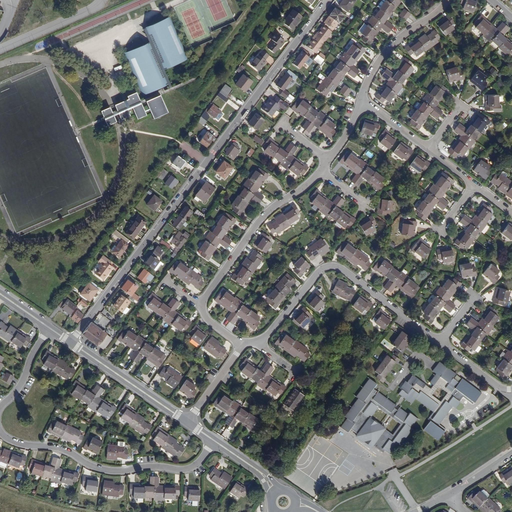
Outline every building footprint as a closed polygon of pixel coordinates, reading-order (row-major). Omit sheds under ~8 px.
[(353,0),(343,0),(339,5),(347,12),(355,1),(353,0)] [(385,0),(384,0),(378,8),(379,9),(387,15),(389,16),(395,7),(391,4),(385,0)] [(460,0),(460,2),(464,4),(462,8),(472,11),(475,0),(460,0)] [(335,8),(329,16),(337,22),(340,18),(343,14),(335,8)] [(383,21),(387,15),(379,9),(374,17),(380,22),(381,20),(383,21)] [(293,10),(283,23),(292,30),(302,16),(293,10)] [(477,24),(475,27),(483,34),(491,25),(483,18),(483,17),(480,14),(475,21),(477,24)] [(388,33),(390,30),(385,25),(380,22),(374,17),(371,15),(365,24),(367,25),(377,32),(380,28),(378,28),(380,26),(383,28),(383,29),(388,33)] [(337,22),(329,16),(324,23),(330,27),(329,29),(331,30),(332,29),(337,23),(337,22)] [(171,17),(143,29),(149,42),(124,53),(143,95),(168,84),(162,70),(189,58),(171,17)] [(451,20),(448,22),(445,19),(436,25),(444,35),(452,28),(453,30),(456,27),(451,20)] [(482,35),(490,42),(492,40),(498,34),(501,30),(506,25),(502,22),(497,27),(498,27),(495,30),(493,29),(494,28),(491,25),(483,34),(482,35)] [(314,36),(323,43),(332,32),(323,25),(318,33),(317,32),(314,36)] [(370,41),(377,32),(367,25),(360,33),(364,36),(362,39),(369,45),(371,42),(370,41)] [(425,38),(423,34),(416,39),(424,49),(431,44),(432,45),(437,41),(435,39),(438,36),(433,29),(430,31),(430,32),(425,36),(426,37),(425,38)] [(273,41),(267,48),(274,53),(277,49),(279,46),(280,47),(285,41),(276,34),(277,33),(274,30),(270,35),(273,38),(272,40),(273,41)] [(498,34),(492,40),(499,47),(505,39),(499,34),(498,35),(498,34)] [(315,53),(323,43),(314,36),(312,39),(313,40),(307,47),(315,53)] [(511,43),(506,38),(505,39),(499,47),(498,47),(506,54),(509,51),(511,53),(511,52),(511,43)] [(412,52),(415,55),(424,49),(416,39),(407,46),(407,45),(404,47),(409,54),(412,52)] [(356,47),(352,44),(345,52),(355,60),(362,52),(363,52),(365,49),(358,44),(356,47)] [(303,49),(292,63),(299,68),(310,54),(303,49)] [(257,70),(260,67),(262,64),(263,65),(266,61),(265,60),(269,55),(262,50),(259,55),(258,55),(250,65),(257,70)] [(347,66),(351,70),(357,74),(359,71),(354,67),(353,68),(350,65),(351,63),(352,64),(355,60),(345,52),(344,51),(338,60),(339,61),(347,66)] [(324,59),(318,55),(314,60),(320,65),(324,59)] [(404,62),(397,70),(398,71),(406,77),(407,78),(413,69),(410,67),(412,64),(405,58),(403,61),(404,62)] [(347,66),(339,61),(334,69),(342,75),(347,69),(345,68),(347,66)] [(459,70),(456,72),(454,67),(445,71),(449,82),(458,79),(459,81),(463,79),(459,70)] [(334,69),(333,68),(326,77),(337,84),(343,76),(342,75),(334,69)] [(489,72),(495,77),(499,73),(493,68),(489,72)] [(297,77),(288,70),(276,85),(283,91),(280,95),(286,100),(290,94),(284,90),(292,79),(295,81),(297,77)] [(400,85),(406,77),(398,71),(393,77),(394,78),(393,79),(400,85)] [(482,81),(485,77),(477,71),(470,81),(478,87),(477,88),(480,91),(486,83),(482,81)] [(400,85),(393,79),(389,76),(384,72),(381,76),(386,80),(387,79),(390,82),(389,83),(388,83),(385,86),(395,94),(396,94),(402,86),(400,85)] [(243,74),(235,84),(244,92),(252,82),(243,74)] [(331,92),(337,84),(326,77),(321,84),(319,84),(315,89),(324,95),(327,90),(327,89),(331,92)] [(219,92),(226,97),(232,90),(224,84),(219,92)] [(340,91),(346,97),(352,90),(346,85),(340,91)] [(439,88),(436,85),(429,94),(439,101),(445,93),(448,90),(441,85),(439,88)] [(385,100),(388,102),(395,94),(385,86),(378,95),(376,97),(383,103),(385,100)] [(125,100),(128,106),(140,101),(136,92),(126,96),(128,99),(125,100)] [(233,102),(226,97),(219,92),(217,95),(231,105),(233,102)] [(428,93),(422,102),(423,103),(430,108),(434,111),(440,116),(443,112),(437,108),(436,109),(433,106),(434,105),(435,105),(439,101),(429,94),(428,93)] [(106,119),(113,115),(116,114),(118,113),(127,109),(132,107),(141,103),(145,101),(157,96),(156,94),(140,101),(128,106),(126,107),(117,111),(115,111),(112,113),(105,116),(106,119)] [(160,95),(157,96),(145,101),(153,119),(168,112),(160,95)] [(497,106),(497,96),(484,95),(484,106),(483,106),(483,110),(492,110),(492,106),(497,106)] [(271,116),(279,106),(270,99),(262,110),(271,116)] [(294,110),(303,117),(304,116),(310,107),(301,100),(299,104),(296,102),(290,109),(293,111),(294,110)] [(114,105),(117,111),(126,107),(123,101),(114,105)] [(146,115),(141,103),(132,107),(137,119),(146,115)] [(210,103),(205,111),(208,113),(214,118),(220,110),(210,103)] [(429,110),(430,108),(423,103),(418,111),(426,117),(430,111),(429,110)] [(103,117),(105,116),(112,113),(109,107),(100,111),(103,117)] [(312,120),(317,113),(310,107),(304,116),(310,120),(311,119),(312,120)] [(130,116),(127,109),(118,113),(121,120),(130,116)] [(420,126),(427,117),(426,117),(418,111),(416,110),(410,118),(413,121),(411,124),(418,129),(421,127),(420,126)] [(312,120),(309,123),(305,130),(308,132),(312,128),(311,127),(314,124),(315,125),(315,126),(319,129),(326,119),(327,117),(319,111),(317,113),(312,120)] [(255,114),(248,123),(256,129),(263,120),(255,114)] [(477,117),(470,125),(471,126),(479,132),(480,133),(487,124),(483,122),(485,119),(478,114),(476,116),(477,117)] [(116,122),(113,115),(106,119),(104,120),(107,126),(116,122)] [(206,120),(200,116),(197,121),(203,125),(207,121),(206,120)] [(332,129),(335,125),(326,119),(319,129),(327,135),(327,136),(330,138),(335,131),(332,129)] [(374,122),(373,123),(363,120),(360,132),(370,135),(371,131),(375,132),(378,123),(374,122)] [(473,140),(479,132),(471,126),(466,132),(468,133),(467,135),(473,140)] [(462,139),(461,138),(458,141),(468,149),(469,149),(475,141),(473,140),(467,135),(463,132),(457,127),(454,131),(460,135),(460,134),(463,137),(462,139)] [(388,132),(389,131),(385,128),(380,136),(383,138),(380,141),(388,148),(396,138),(388,132)] [(207,131),(199,142),(206,147),(214,136),(207,131)] [(255,135),(253,139),(260,144),(263,141),(255,135)] [(264,150),(273,157),(273,156),(280,148),(280,147),(272,140),(269,138),(264,145),(267,147),(264,150)] [(461,158),(468,149),(458,141),(452,150),(451,150),(449,153),(456,158),(458,155),(461,158)] [(410,147),(409,149),(401,142),(393,152),(402,158),(403,157),(406,159),(413,150),(410,147)] [(227,151),(225,153),(233,159),(237,154),(236,154),(234,151),(235,150),(236,149),(231,145),(229,149),(227,148),(225,150),(227,151)] [(296,148),(293,146),(289,152),(286,155),(281,162),(279,164),(288,170),(289,169),(296,159),(292,156),(291,157),(290,156),(292,152),(293,153),(296,148)] [(286,152),(280,148),(273,156),(281,162),(286,155),(285,154),(286,152)] [(173,160),(177,155),(173,152),(165,163),(167,165),(172,159),(173,160)] [(342,164),(342,163),(351,170),(359,160),(350,153),(347,157),(344,154),(339,162),(342,164)] [(177,155),(173,160),(171,163),(179,169),(185,161),(177,155)] [(427,161),(426,162),(417,155),(410,165),(418,172),(421,168),(424,171),(430,163),(427,161)] [(305,165),(305,166),(296,159),(289,169),(297,176),(300,172),(303,174),(308,167),(305,165)] [(354,176),(351,181),(354,183),(359,177),(361,174),(366,167),(368,165),(359,159),(359,160),(351,170),(355,173),(355,172),(357,173),(355,176),(354,176)] [(486,170),(489,166),(480,160),(473,170),(482,176),(481,178),(485,180),(490,172),(486,170)] [(223,161),(221,164),(222,165),(221,167),(219,166),(215,172),(224,178),(232,167),(223,161)] [(363,175),(362,176),(368,181),(374,172),(366,167),(361,174),(363,175)] [(162,169),(157,176),(162,179),(167,172),(162,169)] [(257,172),(256,171),(250,180),(260,187),(267,178),(268,179),(270,176),(260,169),(257,172)] [(438,175),(440,176),(434,184),(444,191),(450,183),(451,183),(453,180),(441,171),(438,175)] [(374,172),(368,181),(367,182),(374,188),(378,191),(383,184),(380,182),(383,178),(374,172)] [(500,186),(498,189),(505,194),(511,183),(504,178),(505,177),(500,173),(498,176),(495,174),(490,181),(493,183),(494,183),(499,186),(499,185),(500,186)] [(171,175),(165,183),(171,188),(177,180),(171,175)] [(257,191),(260,187),(250,180),(249,179),(243,187),(245,188),(251,193),(255,196),(261,201),(264,197),(259,194),(258,194),(255,192),(256,190),(257,191)] [(206,182),(195,195),(204,202),(214,188),(206,182)] [(433,184),(427,192),(429,193),(436,199),(440,201),(446,206),(448,203),(443,198),(442,199),(439,196),(440,195),(441,196),(444,191),(434,184),(433,184)] [(252,196),(250,195),(251,193),(245,188),(239,196),(248,202),(252,196)] [(313,199),(310,202),(319,209),(327,199),(323,196),(318,192),(318,191),(316,189),(310,196),(313,199)] [(436,199),(429,193),(423,201),(432,207),(436,201),(435,200),(436,199)] [(153,195),(146,205),(154,210),(161,201),(153,195)] [(318,210),(327,216),(328,214),(333,208),(336,204),(341,198),(337,195),(333,200),(334,200),(331,204),(330,203),(331,202),(327,199),(319,209),(318,210)] [(242,212),(249,203),(248,202),(239,196),(232,204),(236,207),(234,210),(241,215),(243,212),(242,212)] [(391,211),(392,200),(380,199),(379,209),(378,209),(378,213),(387,214),(387,210),(391,211)] [(426,216),(432,208),(432,207),(423,201),(422,200),(416,209),(419,212),(417,214),(424,220),(426,217),(426,216)] [(482,207),(479,210),(475,215),(485,223),(492,215),(488,212),(491,209),(484,203),(481,206),(482,207)] [(291,206),(291,207),(282,213),(289,223),(298,218),(296,214),(299,212),(294,204),(291,206)] [(185,206),(178,215),(185,221),(192,212),(185,206)] [(328,214),(336,220),(342,212),(336,207),(335,209),(333,208),(328,214)] [(203,219),(206,215),(198,209),(195,213),(203,219)] [(352,218),(343,211),(342,212),(336,220),(335,221),(344,228),(346,224),(349,226),(354,219),(352,217),(352,218)] [(282,230),(282,229),(289,223),(282,213),(276,217),(278,221),(277,221),(276,220),(271,224),(271,223),(267,225),(272,233),(276,230),(277,233),(282,230)] [(469,218),(465,214),(462,218),(468,223),(472,225),(478,231),(480,232),(486,224),(485,223),(475,215),(473,219),(473,220),(472,221),(469,218)] [(223,215),(217,224),(218,224),(226,230),(227,231),(233,223),(234,223),(236,220),(229,215),(227,218),(223,215)] [(138,216),(125,233),(133,239),(146,222),(138,216)] [(373,225),(376,224),(371,216),(368,218),(369,218),(360,224),(366,235),(375,229),(373,225)] [(174,222),(172,224),(179,229),(184,222),(178,217),(176,219),(174,222)] [(416,226),(417,222),(407,220),(407,224),(402,224),(401,234),(413,236),(415,226),(416,226)] [(511,226),(508,223),(500,233),(509,240),(511,236),(511,226)] [(226,230),(218,224),(212,232),(219,237),(220,235),(222,236),(226,230)] [(471,227),(469,226),(464,232),(473,238),(478,231),(472,225),(471,227)] [(116,247),(113,251),(112,252),(119,257),(128,244),(127,243),(129,240),(115,229),(112,233),(121,240),(116,247)] [(210,230),(204,239),(205,240),(215,247),(218,243),(217,243),(218,241),(222,244),(222,245),(226,248),(229,244),(222,240),(219,237),(212,232),(210,230)] [(178,231),(174,236),(172,240),(170,242),(173,244),(178,248),(186,237),(182,234),(178,231)] [(467,247),(473,239),(473,238),(464,232),(464,231),(457,240),(456,239),(454,243),(461,248),(463,245),(467,247)] [(267,241),(269,238),(262,232),(260,236),(254,245),(264,252),(271,243),(267,241)] [(377,235),(372,238),(377,244),(381,241),(377,235)] [(163,244),(166,247),(173,252),(174,251),(169,247),(170,245),(165,242),(162,239),(160,242),(163,244)] [(323,254),(329,249),(321,239),(314,244),(313,243),(307,248),(309,250),(306,252),(312,260),(315,258),(314,257),(320,253),(319,252),(320,251),(323,254)] [(421,242),(422,241),(419,239),(411,250),(414,253),(414,252),(423,258),(430,249),(421,242)] [(209,256),(215,247),(205,240),(199,248),(202,251),(200,254),(207,259),(210,256),(209,256)] [(339,253),(347,260),(355,250),(346,243),(343,247),(341,245),(335,251),(338,254),(339,253)] [(152,252),(151,254),(154,257),(155,254),(158,256),(163,250),(156,245),(152,251),(152,252)] [(444,263),(454,261),(452,249),(441,251),(441,249),(437,250),(439,259),(443,258),(444,263)] [(364,255),(363,256),(355,250),(347,260),(354,265),(356,262),(357,263),(356,263),(362,267),(361,268),(364,270),(369,263),(367,261),(368,258),(364,255)] [(248,261),(245,259),(241,265),(251,272),(256,264),(257,265),(261,260),(258,259),(260,255),(253,251),(251,254),(252,254),(248,259),(249,260),(248,261)] [(144,262),(152,268),(159,260),(157,259),(154,257),(151,254),(144,262)] [(111,261),(103,255),(98,261),(100,262),(101,262),(103,263),(95,273),(103,280),(113,267),(109,264),(111,261)] [(302,274),(309,266),(300,257),(293,265),(296,268),(293,271),(300,277),(303,274),(302,274)] [(155,270),(160,264),(161,262),(159,260),(152,268),(155,270)] [(385,276),(392,268),(392,267),(384,260),(381,264),(378,262),(373,269),(376,271),(376,270),(385,276)] [(171,273),(172,272),(181,279),(188,269),(179,262),(177,265),(174,263),(168,271),(171,273)] [(475,267),(471,268),(470,264),(460,265),(462,278),(472,276),(473,278),(477,277),(475,267)] [(496,274),(499,270),(490,264),(482,273),(491,280),(490,281),(493,283),(499,276),(496,274)] [(242,279),(245,281),(251,272),(241,265),(235,274),(234,274),(232,277),(239,282),(242,279)] [(391,280),(393,279),(394,280),(399,273),(392,268),(385,276),(391,280)] [(150,281),(153,277),(144,269),(141,273),(142,273),(138,277),(145,283),(148,279),(150,281)] [(197,274),(196,274),(188,269),(181,279),(187,283),(190,280),(191,281),(190,282),(195,286),(194,287),(197,289),(203,282),(200,280),(201,277),(197,274)] [(400,272),(399,273),(394,280),(391,284),(387,289),(390,292),(394,287),(393,287),(396,283),(397,285),(396,286),(401,289),(408,279),(409,278),(400,272)] [(279,280),(280,281),(274,288),(284,297),(289,291),(286,288),(287,287),(288,288),(292,283),(293,284),(295,281),(289,275),(286,278),(284,276),(279,280)] [(451,282),(448,279),(441,287),(452,295),(458,286),(459,287),(461,284),(454,278),(451,282)] [(417,285),(408,279),(401,289),(409,295),(409,296),(411,298),(417,291),(414,289),(417,285)] [(130,295),(130,296),(137,287),(127,280),(121,289),(129,294),(130,295)] [(344,287),(346,284),(338,280),(333,292),(341,296),(341,297),(347,300),(348,297),(351,298),(355,290),(352,289),(346,287),(346,288),(344,287)] [(80,294),(88,300),(92,295),(93,296),(100,287),(91,281),(90,283),(89,282),(80,294)] [(448,298),(449,299),(452,295),(441,287),(440,286),(434,295),(436,296),(443,302),(446,304),(452,309),(455,305),(451,302),(450,302),(446,300),(448,298)] [(277,306),(276,305),(284,297),(274,288),(267,297),(270,300),(268,302),(274,308),(277,306)] [(506,301),(509,291),(497,288),(494,298),(493,302),(501,304),(502,300),(506,301)] [(320,300),(323,297),(316,291),(314,294),(314,295),(307,302),(316,311),(324,303),(320,300)] [(147,305),(156,312),(156,311),(163,303),(164,301),(155,295),(152,292),(147,299),(150,302),(147,305)] [(217,303),(217,302),(226,309),(234,298),(225,292),(222,296),(219,293),(214,301),(217,303)] [(113,305),(118,309),(125,299),(121,295),(113,305)] [(370,302),(369,302),(360,296),(353,306),(362,312),(364,309),(367,311),(372,304),(370,302)] [(443,304),(442,303),(443,302),(436,296),(430,304),(439,310),(443,304)] [(70,315),(75,309),(76,306),(64,297),(58,306),(64,310),(67,312),(70,315)] [(229,315),(226,319),(229,322),(234,316),(237,312),(242,305),(243,304),(234,297),(234,298),(226,309),(230,311),(231,311),(232,312),(230,315),(229,315)] [(125,299),(118,309),(122,312),(129,302),(125,299)] [(180,303),(176,300),(172,306),(169,310),(164,317),(162,319),(171,325),(172,324),(180,313),(175,310),(175,311),(173,310),(176,306),(177,307),(180,303)] [(169,307),(163,303),(156,311),(164,317),(169,310),(168,308),(169,307)] [(433,320),(440,311),(439,310),(430,304),(430,303),(423,312),(427,315),(424,318),(431,323),(434,320),(433,320)] [(238,313),(237,315),(243,319),(249,310),(242,305),(237,312),(238,313)] [(488,309),(488,310),(482,318),(492,326),(499,317),(495,314),(497,311),(490,306),(488,309)] [(308,316),(310,313),(303,308),(300,311),(301,311),(295,320),(305,327),(311,319),(308,316)] [(83,315),(75,309),(70,315),(69,316),(69,317),(77,323),(83,315)] [(382,312),(383,312),(380,309),(374,317),(377,319),(375,322),(384,329),(391,319),(382,312)] [(250,310),(249,310),(243,319),(242,320),(251,326),(251,327),(253,329),(259,321),(256,319),(258,316),(250,310)] [(188,319),(187,319),(180,313),(172,324),(180,330),(183,326),(186,328),(191,321),(188,319)] [(487,335),(493,326),(492,326),(482,318),(479,323),(480,323),(479,325),(475,322),(476,321),(471,317),(468,321),(474,325),(478,328),(485,334),(487,335)] [(83,335),(93,342),(102,330),(91,322),(83,333),(83,335)] [(3,337),(11,343),(17,332),(11,328),(9,331),(7,330),(8,329),(3,326),(3,325),(0,323),(0,337),(2,339),(3,337)] [(198,329),(198,328),(195,326),(190,333),(193,336),(190,339),(199,345),(206,335),(198,329)] [(470,334),(479,341),(485,334),(478,328),(476,329),(475,329),(470,334)] [(107,334),(102,330),(93,342),(98,346),(107,334)] [(121,341),(130,346),(137,336),(128,330),(126,334),(122,331),(117,339),(121,341)] [(402,352),(412,338),(402,331),(392,344),(402,352)] [(27,337),(26,338),(17,332),(11,343),(19,348),(22,345),(25,346),(30,339),(27,337)] [(133,352),(130,357),(133,360),(137,354),(140,349),(145,342),(147,340),(138,334),(137,336),(130,346),(134,349),(134,348),(136,349),(134,353),(133,352)] [(474,350),(480,342),(479,341),(470,334),(463,343),(463,342),(460,345),(468,351),(470,348),(474,350)] [(278,346),(278,345),(287,351),(294,341),(286,335),(283,338),(280,336),(275,344),(278,346)] [(216,344),(218,341),(212,336),(205,347),(212,352),(211,353),(216,357),(218,355),(221,357),(227,350),(224,348),(223,348),(218,344),(218,345),(216,344)] [(303,346),(302,347),(294,341),(287,351),(293,356),(295,353),(297,354),(296,355),(301,359),(304,362),(309,354),(306,352),(308,350),(303,346)] [(142,351),(141,352),(147,356),(153,348),(145,342),(140,349),(142,351)] [(163,354),(153,347),(153,348),(147,356),(146,357),(155,364),(155,365),(158,367),(162,360),(159,358),(163,354)] [(508,350),(502,358),(503,359),(511,365),(511,352),(510,351),(508,350)] [(44,362),(42,367),(52,371),(57,359),(48,355),(48,354),(45,353),(41,361),(44,362)] [(396,363),(399,359),(393,354),(390,358),(386,355),(374,371),(378,374),(376,377),(382,382),(385,378),(383,377),(388,371),(394,361),(396,363)] [(65,362),(57,359),(52,371),(61,375),(60,376),(66,378),(67,375),(71,377),(74,369),(71,367),(71,368),(65,365),(64,366),(63,366),(65,362)] [(242,371),(250,377),(256,368),(257,367),(250,361),(247,359),(242,366),(245,368),(242,371)] [(507,375),(511,368),(511,365),(503,359),(497,368),(500,371),(498,374),(505,379),(508,376),(507,375)] [(481,393),(470,384),(462,379),(459,383),(452,378),(456,374),(439,362),(432,371),(436,374),(429,382),(433,385),(430,388),(423,383),(412,375),(407,382),(405,381),(400,389),(401,390),(398,394),(411,404),(415,398),(425,405),(433,411),(428,419),(430,421),(423,429),(438,440),(446,429),(439,424),(444,418),(452,407),(455,409),(460,402),(463,398),(473,405),(481,393)] [(174,371),(175,370),(170,366),(168,369),(164,367),(159,374),(163,377),(163,376),(168,380),(169,379),(170,380),(168,383),(174,388),(182,376),(174,371)] [(265,390),(266,389),(273,379),(269,377),(267,376),(270,372),(270,373),(274,369),(270,366),(266,372),(263,375),(258,382),(256,384),(265,390)] [(263,373),(256,368),(250,377),(258,382),(263,375),(261,374),(263,373)] [(377,392),(375,394),(374,393),(376,391),(372,388),(375,383),(368,378),(354,396),(356,398),(352,404),(343,416),(345,418),(338,427),(346,433),(349,429),(356,434),(354,436),(369,447),(370,445),(380,452),(382,449),(383,450),(388,454),(394,445),(398,447),(411,428),(410,427),(416,418),(409,413),(407,414),(398,408),(397,410),(393,408),(395,405),(377,392)] [(192,389),(195,386),(186,379),(179,390),(188,396),(187,397),(190,399),(196,392),(192,389)] [(282,385),(282,386),(273,379),(266,389),(274,396),(277,392),(280,395),(285,388),(282,385)] [(80,400),(86,391),(86,390),(77,384),(78,383),(75,381),(70,389),(73,391),(70,395),(80,400)] [(100,394),(103,390),(99,388),(95,394),(93,397),(88,405),(87,407),(95,413),(96,411),(103,401),(99,398),(98,400),(97,399),(99,394),(100,394)] [(293,410),(304,396),(295,389),(284,404),(293,410)] [(91,396),(92,394),(86,391),(80,400),(88,405),(93,397),(91,396)] [(215,406),(216,405),(225,411),(226,409),(232,401),(223,395),(221,398),(218,396),(212,403),(215,406)] [(232,401),(226,409),(225,411),(229,414),(230,414),(231,414),(229,418),(228,417),(225,422),(228,425),(232,419),(235,415),(240,408),(242,406),(233,400),(232,401)] [(112,406),(103,401),(96,411),(105,417),(108,413),(111,415),(116,408),(112,406)] [(120,418),(129,424),(136,413),(127,408),(127,407),(124,405),(119,412),(122,414),(120,418)] [(237,417),(236,418),(242,422),(248,413),(240,408),(235,415),(237,417)] [(249,412),(248,413),(242,422),(241,423),(250,429),(250,430),(253,432),(258,425),(255,422),(258,419),(249,412)] [(143,418),(139,415),(136,413),(129,424),(137,429),(136,430),(142,434),(144,431),(147,433),(152,425),(149,423),(148,424),(143,420),(142,421),(141,421),(143,418)] [(50,434),(50,433),(59,438),(65,427),(56,422),(54,426),(51,424),(47,432),(50,434)] [(75,430),(74,432),(65,427),(59,438),(67,442),(69,439),(70,439),(69,441),(75,444),(74,444),(78,446),(82,438),(79,436),(80,433),(75,430)] [(156,437),(154,440),(163,446),(167,440),(170,436),(161,430),(161,429),(158,427),(153,435),(156,437)] [(176,440),(172,437),(170,436),(167,440),(163,446),(170,452),(170,453),(175,456),(177,453),(180,455),(185,448),(182,446),(182,447),(176,443),(176,444),(174,443),(176,440)] [(95,455),(101,444),(92,439),(90,442),(86,441),(82,449),(85,451),(86,450),(95,455)] [(124,450),(124,446),(117,446),(117,447),(108,447),(107,459),(115,460),(115,457),(117,456),(117,458),(123,458),(123,459),(126,459),(127,450),(124,450)] [(9,465),(10,461),(13,453),(6,450),(4,454),(3,453),(3,452),(0,450),(0,461),(9,465)] [(24,456),(23,457),(13,453),(10,461),(9,465),(19,469),(20,465),(24,466),(27,458),(24,456)] [(398,466),(411,459),(408,453),(395,460),(398,466)] [(42,477),(42,476),(46,466),(46,465),(36,462),(36,461),(33,460),(30,468),(33,470),(32,473),(42,477)] [(63,462),(59,460),(57,467),(55,471),(52,480),(51,482),(61,485),(62,484),(66,472),(62,471),(61,472),(59,471),(61,466),(62,466),(63,462)] [(53,471),(53,469),(46,466),(42,476),(52,480),(55,471),(53,471)] [(218,471),(215,468),(210,476),(213,478),(211,481),(216,484),(217,483),(225,488),(232,478),(225,473),(223,477),(222,476),(222,475),(218,471)] [(511,484),(511,483),(511,468),(504,474),(503,473),(500,475),(506,483),(509,481),(511,484)] [(76,475),(66,472),(62,484),(72,487),(73,483),(77,484),(80,476),(76,475)] [(88,478),(88,477),(84,477),(83,485),(86,486),(86,490),(96,492),(98,480),(88,478)] [(154,486),(154,490),(154,498),(154,501),(164,501),(164,500),(165,487),(160,487),(160,489),(158,488),(158,483),(159,478),(154,478),(154,486)] [(113,486),(114,482),(106,481),(104,494),(114,495),(113,496),(120,497),(120,494),(124,494),(125,485),(121,485),(115,485),(115,486),(113,486)] [(246,487),(237,482),(230,492),(239,498),(241,495),(244,497),(250,489),(246,487)] [(144,499),(144,498),(144,488),(144,487),(133,487),(133,486),(130,486),(130,495),(133,495),(133,499),(144,499)] [(175,487),(172,487),(165,487),(164,500),(175,500),(175,496),(179,495),(179,487),(175,487)] [(151,490),(151,488),(144,488),(144,498),(154,498),(154,490),(151,490)] [(187,489),(187,488),(184,488),(184,497),(187,497),(187,502),(198,502),(198,489),(187,489)] [(474,501),(474,500),(482,507),(490,498),(483,492),(480,495),(477,492),(471,498),(474,501)] [(497,505),(495,502),(490,498),(482,507),(486,511),(488,511),(490,511),(491,511),(490,511),(501,511),(500,511),(503,508),(498,504),(497,505)]
